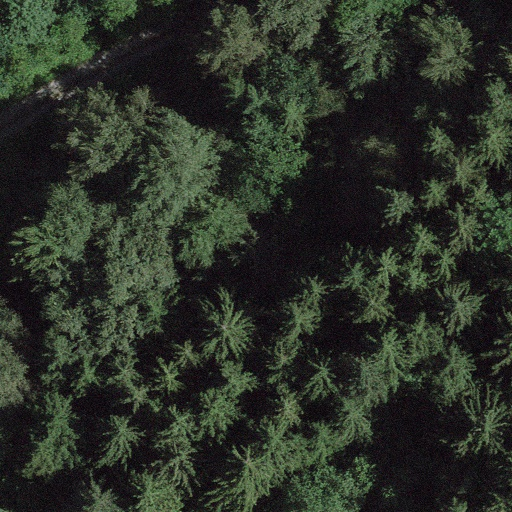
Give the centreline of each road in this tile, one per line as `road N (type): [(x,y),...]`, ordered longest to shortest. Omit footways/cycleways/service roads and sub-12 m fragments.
road 1 (track): [(511,247),(272,400),(179,511)]
road 2 (track): [(219,0),(122,47),(0,126)]
